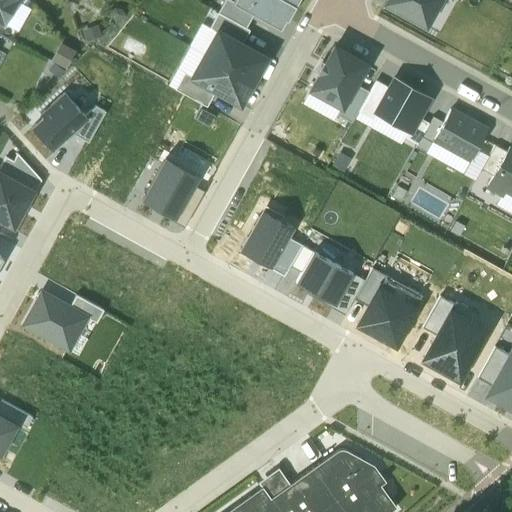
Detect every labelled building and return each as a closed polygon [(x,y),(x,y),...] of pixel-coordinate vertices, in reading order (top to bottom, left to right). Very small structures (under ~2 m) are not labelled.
[(0,0),(0,22),(4,24),(17,1),(15,0),(0,0)] [(244,28),(253,13),(232,2),(228,0),(224,0),(217,14),(244,28)] [(294,7),(281,0),(233,0),(232,2),(253,13),(282,29),(294,7)] [(387,0),(386,4),(425,26),(439,0),(387,0)] [(244,28),(217,14),(210,28),(217,32),(241,45),(249,31),(244,28)] [(204,55),(253,82),(266,59),(241,45),(217,32),(204,55)] [(310,90),(341,107),(353,86),(366,63),(334,45),(310,90)] [(253,82),(204,55),(192,77),(191,79),(216,93),(240,106),(253,82)] [(185,74),(175,92),(207,109),(216,93),(191,79),(192,77),(185,74)] [(390,87),(376,80),(368,94),(358,113),(373,121),(377,114),(375,113),(390,87)] [(390,87),(375,113),(377,114),(409,132),(410,133),(418,119),(429,99),(394,80),(390,87)] [(358,113),(368,94),(353,86),(341,107),(338,114),(353,122),(358,113)] [(71,133),(87,119),(84,116),(64,93),(40,115),(42,118),(31,128),(52,151),(71,133)] [(71,133),(88,143),(105,112),(95,106),(84,116),(87,119),(71,133)] [(433,141),(471,161),(487,131),(450,110),(443,123),(433,141)] [(428,125),(417,145),(415,148),(426,154),(433,141),(443,123),(432,117),(428,125)] [(428,125),(418,119),(410,133),(409,132),(405,138),(417,145),(428,125)] [(493,178),(507,153),(495,147),(481,171),(493,178)] [(511,150),(510,149),(507,153),(493,178),(488,187),(503,195),(505,190),(511,194),(511,150)] [(0,168),(0,173),(30,190),(38,177),(17,155),(13,162),(6,158),(0,168)] [(141,201),(175,219),(178,214),(194,185),(198,177),(165,158),(141,201)] [(0,222),(15,231),(24,215),(20,213),(32,191),(30,190),(0,173),(0,222)] [(194,185),(178,214),(189,220),(204,191),(194,185)] [(271,266),(288,235),(294,226),(264,209),(241,249),(270,266),(271,266)] [(271,266),(284,274),(302,243),(288,235),(271,266)] [(335,304),(352,273),(312,253),(296,284),(335,304)] [(355,298),(365,303),(375,284),(381,273),(372,268),(355,298)] [(352,273),(335,304),(347,310),(363,279),(352,273)] [(396,348),(418,307),(375,284),(365,303),(353,324),(396,348)] [(69,308),(41,293),(23,326),(78,356),(87,340),(77,335),(86,318),(69,308)] [(96,324),(103,312),(76,296),(69,308),(86,318),(96,324)] [(439,296),(422,328),(436,336),(450,311),(453,304),(439,296)] [(450,311),(436,336),(423,361),(458,380),(485,331),(450,311)] [(511,346),(507,355),(490,386),(485,396),(511,410),(511,346)] [(477,379),(490,386),(507,355),(494,348),(477,379)] [(0,406),(0,418),(15,426),(25,431),(32,418),(3,402),(0,406)] [(0,452),(15,426),(0,418),(0,452)] [(389,511),(396,507),(380,486),(384,482),(373,466),(354,455),(342,449),(334,453),(291,483),(279,466),(258,482),(261,486),(226,511),(389,511)]
